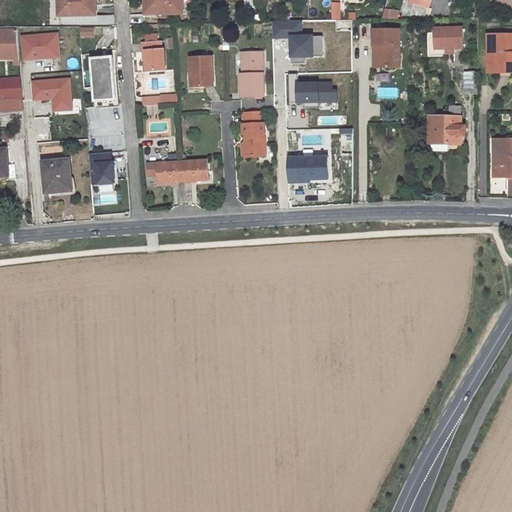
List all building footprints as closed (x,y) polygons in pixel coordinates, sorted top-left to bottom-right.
[(97,0),(60,0),(61,16),(87,15),(87,8),(91,6),(97,5),(97,0)] [(157,14),(184,14),(183,0),(146,0),(146,4),(153,4),(157,5),(157,14)] [(413,0),(412,3),(429,8),(431,0),(413,0)] [(146,15),(157,14),(157,5),(153,4),(146,4),(146,15)] [(87,15),(97,15),(97,5),(91,6),(87,8),(87,15)] [(388,19),(399,20),(399,10),(389,9),(388,19)] [(73,82),(70,51),(81,50),(79,26),(68,26),(35,26),(30,25),(16,26),(17,31),(18,50),(38,51),(41,84),(73,82)] [(465,26),(428,27),(429,57),(457,55),(456,50),(466,49),(465,26)] [(80,37),(95,37),(95,27),(80,27),(80,37)] [(399,30),(373,31),(373,47),(379,47),(379,68),(400,68),(399,30)] [(17,31),(3,31),(3,38),(0,37),(0,58),(19,58),(18,50),(17,31)] [(511,35),(488,35),(487,72),(511,72),(511,54),(511,35)] [(161,42),(143,44),(143,52),(146,52),(147,72),(166,71),(164,50),(162,50),(161,42)] [(263,53),(245,53),(246,75),(242,75),(241,75),(242,97),(264,97),(263,53)] [(212,56),(191,57),(192,74),(190,75),(190,90),(193,90),(193,87),(214,86),(212,56)] [(113,58),(92,60),(96,102),(116,100),(113,58)] [(477,72),(465,72),(465,94),(478,94),(477,72)] [(0,113),(24,112),(23,77),(0,77),(0,113)] [(378,98),(398,98),(398,88),(378,88),(378,98)] [(68,90),(40,94),(42,104),(69,102),(68,90)] [(142,97),(143,105),(148,105),(158,104),(159,104),(159,98),(157,96),(142,97)] [(158,104),(148,105),(149,114),(159,113),(158,104)] [(245,125),(243,125),(244,135),(246,135),(247,143),(245,143),(245,145),(245,155),(245,157),(265,156),(264,124),(263,124),(263,112),(244,113),(245,125)] [(430,117),(429,144),(431,144),(448,144),(461,145),(461,136),(461,126),(462,117),(430,117)] [(511,139),(494,140),(494,177),(511,176),(511,139)] [(0,176),(8,176),(6,150),(0,150),(0,176)] [(90,153),(92,185),(118,184),(116,152),(90,153)] [(328,158),(290,159),(290,182),(310,182),(310,180),(328,179),(328,158)] [(69,161),(43,163),(46,193),(52,193),(52,197),(63,196),(63,192),(72,191),(69,161)] [(207,161),(183,163),(184,182),(209,181),(207,161)] [(183,163),(148,164),(149,176),(159,176),(159,183),(184,182),(183,163)]
